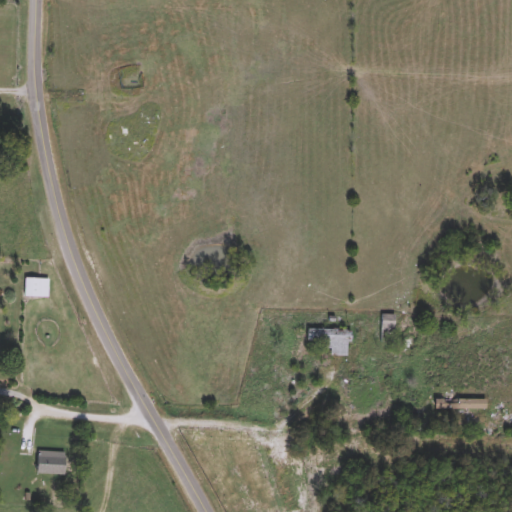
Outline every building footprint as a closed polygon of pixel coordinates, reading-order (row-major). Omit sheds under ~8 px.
[(25,279),(49,279),(49,298),(25,298),(25,279)] [(397,341),(380,341),(380,315),(397,315),(397,341)] [(352,330),(352,357),(331,357),(331,349),(320,349),(320,343),(309,343),(309,330),(352,330)] [(435,410),(435,400),(487,400),(487,410),(435,410)] [(37,475),(37,452),(68,452),(68,475),(37,475)]
